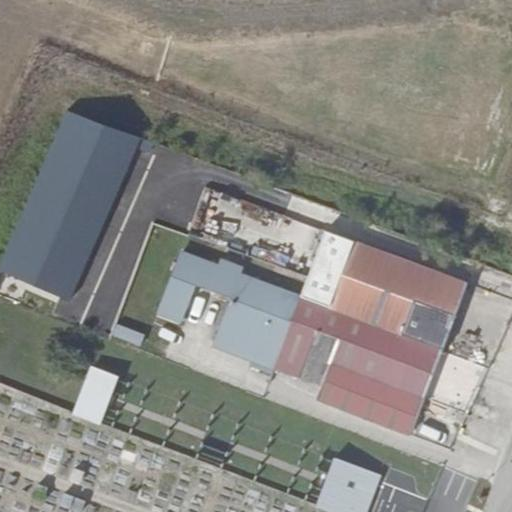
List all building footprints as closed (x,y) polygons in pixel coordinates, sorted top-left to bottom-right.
[(83,156),(97,122),(67,111),(52,145),(83,156)] [(22,215),(2,263),(20,271),(40,222),(22,215)] [(448,333),(467,282),(325,229),(305,280),(448,333)] [(226,249),(225,251),(243,258),(244,255),(226,249)] [(220,267),(238,274),(243,258),(225,251),(220,267)] [(252,358),(275,367),(300,296),(238,274),(220,267),(181,252),(159,312),(182,319),(194,283),(232,296),(218,332),(256,346),(252,358)] [(305,280),(300,296),(442,349),(448,333),(305,280)] [(300,296),(275,367),(298,376),(315,329),(339,339),(331,361),(424,397),(442,349),(300,296)] [(109,333),(122,338),(127,323),(114,319),(109,333)] [(315,329),(298,376),(321,385),(316,398),(410,434),(424,397),(331,361),(339,339),(315,329)] [(213,343),(252,358),(256,346),(218,332),(213,343)] [(83,396),(88,381),(70,375),(65,390),(83,396)] [(316,509),(325,511),(367,511),(382,474),(335,457),(316,509)] [(319,486),(324,472),(306,465),(301,479),(319,486)]
